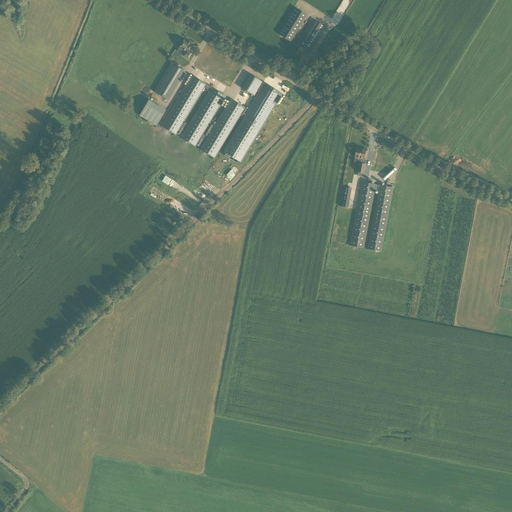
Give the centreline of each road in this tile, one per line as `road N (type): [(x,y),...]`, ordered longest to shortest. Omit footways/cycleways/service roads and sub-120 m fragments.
road 1 (track): [(0,408),(319,96)]
road 2 (unclassified): [(511,204),(160,0)]
